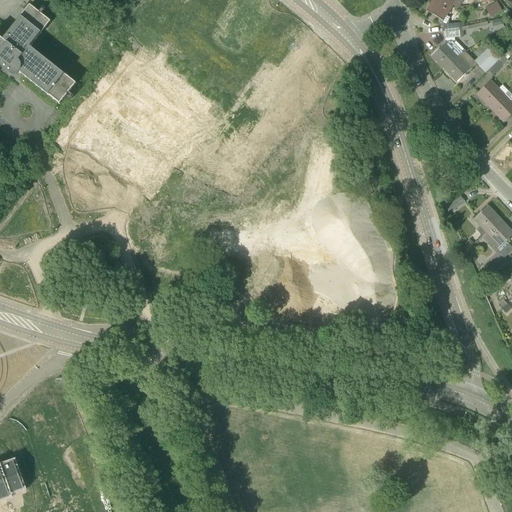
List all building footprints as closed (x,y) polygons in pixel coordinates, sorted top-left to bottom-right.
[(452,5),(443,0),(433,0),(426,12),(442,22),(452,5)] [(491,5),(496,14),(501,11),(496,2),(491,5)] [(0,67),(9,74),(10,74),(12,75),(13,75),(14,75),(15,75),(16,75),(17,74),(18,74),(19,73),(20,72),(59,104),(76,83),(31,47),(51,22),(30,5),(2,40),(0,37),(0,67)] [(442,25),(443,32),(459,31),(459,24),(442,25)] [(460,38),(459,31),(443,32),(444,39),(451,38),(460,38)] [(451,41),(444,42),(444,44),(431,56),(444,69),(458,57),(463,53),(465,53),(466,52),(456,42),(451,41)] [(511,48),(502,57),(488,71),(493,77),(507,63),(506,61),(511,55),(511,48)] [(488,71),(502,57),(497,51),(480,68),(485,74),(488,71)] [(458,83),(477,64),(474,62),(465,53),(463,53),(458,57),(444,69),(458,83)] [(246,137),(265,111),(251,101),(263,84),(250,75),(191,159),(217,177),(245,136),(246,137)] [(503,96),(490,83),(477,95),(490,108),(503,96)] [(511,114),(511,105),(503,96),(490,108),(504,122),(511,114)] [(393,239),(330,233),(327,226),(335,139),(332,132),(310,130),(303,216),(242,211),(241,223),(211,221),(210,233),(215,245),(220,243),(222,249),(231,250),(235,248),(289,253),(288,266),(303,267),(299,312),(325,315),(326,304),(337,305),(346,301),(361,302),(365,310),(391,312),(394,275),(390,275),(393,239)] [(446,208),(451,214),(465,203),(461,197),(446,208)] [(482,237),(500,221),(487,207),(473,220),(479,227),(476,231),(482,237)] [(497,249),(511,235),(511,233),(500,221),(482,237),(481,238),(494,252),(496,254),(482,266),(484,268),(488,273),(495,266),(505,258),(501,253),(497,249)] [(464,244),(469,249),(474,244),(470,239),(464,244)] [(495,266),(500,272),(508,265),(509,263),(505,258),(495,266)] [(508,305),(504,301),(498,306),(502,310),(508,305)] [(511,309),(508,305),(502,310),(506,314),(511,309)] [(445,448),(438,452),(442,460),(449,457),(445,448)] [(442,460),(453,490),(471,483),(460,454),(442,460)] [(0,500),(9,497),(20,490),(23,489),(13,463),(4,466),(0,466),(0,500)] [(482,511),(477,495),(456,501),(454,494),(437,499),(441,511),(453,507),(454,511),(482,511)]
